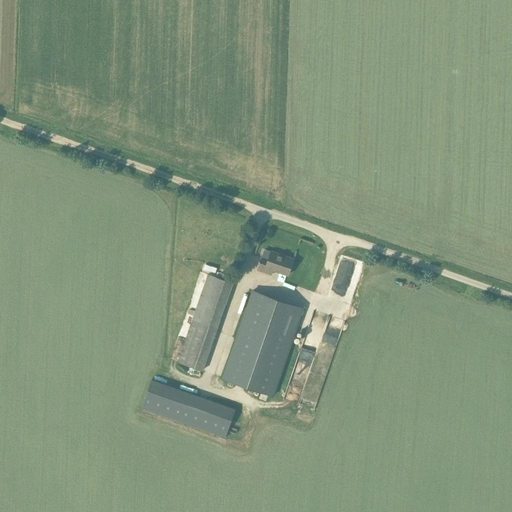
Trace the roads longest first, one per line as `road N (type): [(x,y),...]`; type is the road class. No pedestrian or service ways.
road 1 (track): [(0,119),(273,207)]
road 2 (unclassified): [(273,207),(511,293)]
